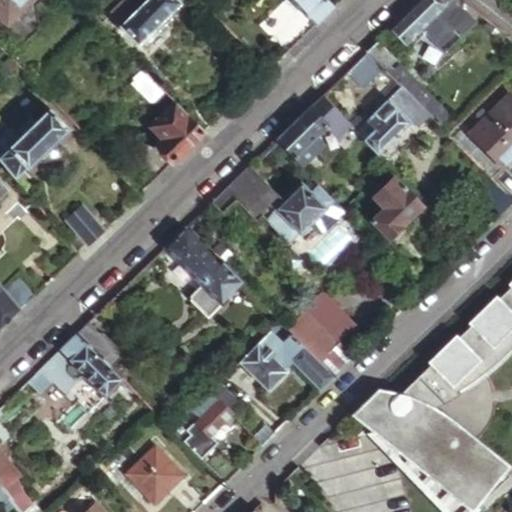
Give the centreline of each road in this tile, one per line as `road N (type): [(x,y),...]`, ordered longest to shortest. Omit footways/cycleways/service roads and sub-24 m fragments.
road 1 (residential): [(0,362),(369,0)]
road 2 (residential): [(230,511),(511,229)]
